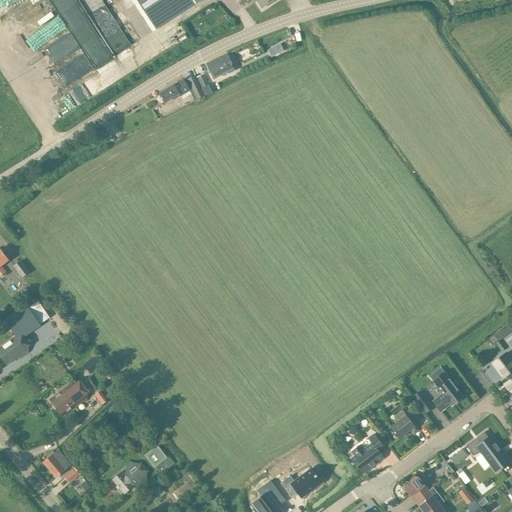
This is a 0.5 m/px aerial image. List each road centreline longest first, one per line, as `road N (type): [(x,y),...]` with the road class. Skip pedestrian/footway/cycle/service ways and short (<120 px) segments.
road 1 (tertiary): [(0,182),(182,66),(297,16),(357,0)]
road 2 (residential): [(490,402),(379,486)]
